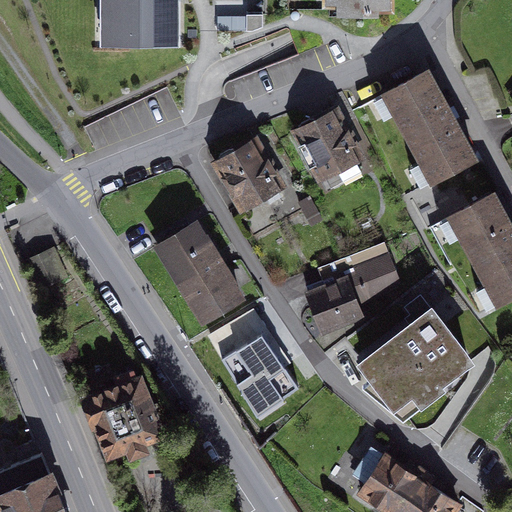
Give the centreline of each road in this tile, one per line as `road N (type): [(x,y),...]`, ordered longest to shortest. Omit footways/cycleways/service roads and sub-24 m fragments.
road 1 (residential): [(185,142),(260,278),(320,363),(411,449),(476,491)]
road 2 (residential): [(272,511),(54,195)]
road 3 (residential): [(185,142),(347,79),(425,36)]
road 4 (primary): [(0,285),(95,511)]
road 5 (residential): [(425,36),(511,194)]
road 6 (residential): [(54,195),(185,142)]
